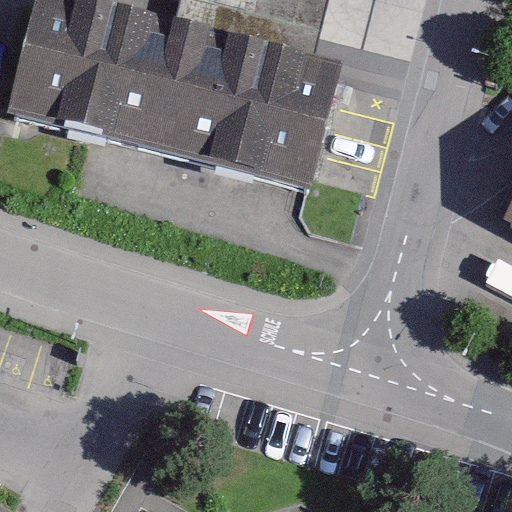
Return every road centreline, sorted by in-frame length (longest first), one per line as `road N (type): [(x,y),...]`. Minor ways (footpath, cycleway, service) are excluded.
road 1 (residential): [(368,374),(473,0)]
road 2 (residential): [(368,374),(158,317),(0,260)]
road 3 (residential): [(511,423),(368,374)]
